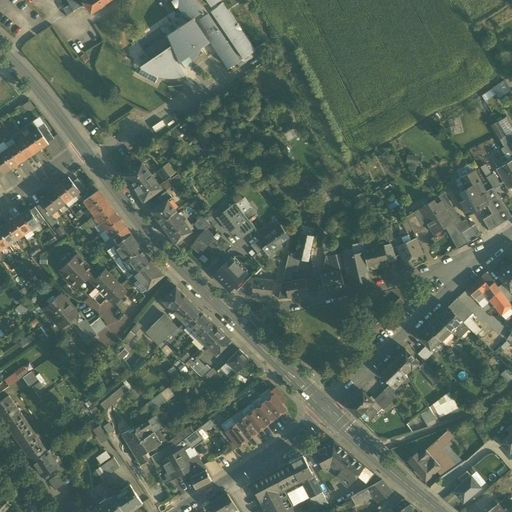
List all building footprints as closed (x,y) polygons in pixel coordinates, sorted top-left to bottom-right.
[(73,11),(85,4),(85,3),(83,0),(66,0),(69,5),(73,11)] [(83,0),(85,3),(85,4),(88,9),(91,13),(93,11),(109,0),(83,0)] [(196,0),(172,0),(171,1),(176,7),(177,6),(188,22),(194,18),(204,11),(196,0)] [(211,6),(206,0),(196,0),(204,11),(211,6)] [(194,18),(196,21),(218,7),(215,3),(211,6),(204,11),(194,18)] [(223,3),(218,7),(196,21),(210,41),(228,68),(237,63),(243,58),(255,50),(223,3)] [(73,11),(69,5),(63,9),(67,15),(73,11)] [(188,22),(167,35),(172,46),(179,63),(181,62),(188,57),(190,55),(193,60),(201,48),(210,41),(196,21),(194,18),(188,22)] [(144,51),(150,60),(172,46),(167,35),(144,51)] [(179,63),(172,46),(150,60),(140,67),(142,68),(150,74),(158,76),(163,78),(174,78),(185,76),(179,63)] [(188,57),(181,62),(186,69),(187,66),(188,64),(189,63),(191,61),(188,57)] [(243,58),(237,63),(239,67),(246,62),(243,58)] [(150,74),(142,68),(138,74),(155,83),(158,76),(150,74)] [(503,81),(479,94),(483,101),(507,89),(503,81)] [(35,108),(29,101),(22,106),(25,110),(31,111),(35,108)] [(487,118),(493,115),(489,106),(483,108),(487,118)] [(37,128),(44,124),(39,117),(33,122),(37,128)] [(506,136),(511,131),(511,128),(506,118),(498,122),(506,136)] [(499,140),(506,136),(498,122),(497,121),(490,126),(499,140)] [(26,127),(30,134),(38,129),(37,128),(33,122),(26,127)] [(38,129),(48,143),(54,139),(47,129),(44,124),(37,128),(38,129)] [(183,133),(178,125),(170,131),(175,139),(183,133)] [(38,129),(30,134),(40,148),(48,143),(38,129)] [(33,153),(40,148),(30,134),(23,139),(33,153)] [(511,146),(506,136),(499,140),(504,147),(501,149),(504,155),(508,152),(511,158),(511,146)] [(12,139),(5,144),(8,149),(16,144),(12,139)] [(25,158),(33,153),(23,139),(16,144),(25,158)] [(4,142),(0,144),(0,153),(1,154),(8,149),(5,144),(4,142)] [(18,164),(25,158),(16,144),(8,149),(18,164)] [(153,146),(148,150),(152,155),(158,150),(153,146)] [(11,169),(18,164),(8,149),(1,154),(11,169)] [(131,164),(134,169),(142,163),(150,157),(145,151),(131,164)] [(0,169),(3,174),(11,169),(1,154),(0,154),(0,169)] [(418,156),(407,154),(406,164),(417,166),(418,156)] [(497,170),(508,189),(511,186),(511,161),(509,163),(497,170)] [(125,176),(134,189),(152,175),(142,163),(134,169),(125,176)] [(480,168),(485,176),(491,172),(485,164),(480,168)] [(460,178),(474,171),(470,165),(457,172),(460,178)] [(164,181),(170,177),(166,171),(163,167),(161,169),(157,172),(164,181)] [(171,168),(166,171),(170,177),(175,173),(171,168)] [(474,171),(460,178),(466,189),(462,191),(461,189),(460,189),(454,192),(466,214),(486,204),(482,195),(485,193),(485,192),(474,171)] [(486,177),(493,188),(494,189),(501,185),(493,173),(486,177)] [(278,174),(270,179),(275,186),(283,182),(278,174)] [(159,185),(152,175),(134,189),(144,201),(160,189),(161,188),(159,185)] [(171,179),(175,184),(182,179),(179,175),(171,179)] [(61,183),(72,197),(79,192),(79,191),(72,182),(68,177),(61,183)] [(159,185),(161,188),(160,189),(163,193),(167,190),(175,184),(171,179),(170,177),(164,181),(159,185)] [(455,180),(460,189),(461,189),(462,191),(466,189),(460,178),(455,180)] [(72,182),(79,191),(84,187),(77,179),(72,182)] [(65,203),(72,197),(61,183),(54,189),(65,203)] [(86,190),(91,196),(98,191),(93,184),(86,190)] [(274,193),(269,186),(265,190),(270,197),(274,193)] [(511,217),(494,189),(493,188),(485,192),(485,193),(482,195),(486,204),(492,214),(483,220),(489,231),(511,217)] [(58,208),(65,203),(54,189),(47,195),(58,208)] [(377,192),(379,197),(385,194),(383,189),(377,192)] [(168,200),(172,197),(167,190),(163,193),(158,197),(163,203),(168,199),(168,200)] [(84,201),(90,209),(104,198),(98,191),(91,196),(84,201)] [(81,194),(79,192),(72,197),(76,201),(76,202),(83,197),(81,194)] [(366,198),(364,193),(353,198),(355,203),(366,198)] [(454,221),(456,225),(461,222),(443,193),(438,197),(454,221)] [(51,214),(58,208),(47,195),(40,200),(42,202),(51,214)] [(69,207),(76,201),(72,197),(65,203),(69,207)] [(236,203),(244,214),(249,209),(251,208),(252,208),(244,197),(236,203)] [(90,209),(95,216),(109,205),(104,198),(90,209)] [(152,212),(160,223),(176,211),(168,200),(168,199),(163,203),(152,212)] [(420,224),(425,221),(445,209),(443,207),(440,202),(436,204),(433,201),(414,213),(420,224)] [(37,206),(46,218),(51,214),(42,202),(37,206)] [(95,216),(100,223),(114,213),(109,205),(95,216)] [(233,228),(241,238),(253,228),(235,205),(221,215),(224,218),(221,221),(229,232),(233,228)] [(30,211),(39,224),(44,220),(35,208),(30,211)] [(254,216),(249,209),(244,214),(249,220),(254,216)] [(433,233),(445,226),(453,222),(445,209),(425,221),(433,233)] [(29,210),(21,215),(31,229),(39,224),(30,211),(29,210)] [(192,231),(176,211),(160,223),(175,244),(192,231)] [(100,223),(106,230),(120,220),(114,213),(100,223)] [(412,229),(415,234),(422,229),(420,224),(414,213),(406,217),(407,218),(412,229)] [(57,222),(51,214),(46,218),(51,226),(57,222)] [(24,234),(31,229),(21,215),(14,220),(24,234)] [(93,229),(94,228),(100,223),(95,216),(88,221),(93,229)] [(194,224),(201,233),(205,229),(210,224),(202,216),(194,224)] [(412,229),(407,218),(401,221),(406,232),(412,229)] [(262,237),(263,238),(280,225),(275,219),(258,231),(262,237)] [(465,219),(461,222),(456,225),(463,235),(468,243),(481,235),(475,224),(470,227),(465,219)] [(16,239),(24,234),(14,220),(6,225),(16,239)] [(106,230),(111,238),(125,227),(120,220),(106,230)] [(454,221),(453,222),(445,226),(453,241),(463,235),(456,225),(454,221)] [(106,230),(100,223),(94,228),(100,235),(106,230)] [(42,229),(39,224),(31,229),(34,234),(42,229)] [(0,231),(9,244),(16,239),(6,225),(0,229),(0,231)] [(269,257),(272,258),(276,255),(274,253),(275,252),(273,250),(280,244),(289,238),(280,225),(263,238),(267,244),(262,248),(269,257)] [(300,233),(313,236),(315,228),(302,225),(300,233)] [(66,232),(61,226),(56,230),(60,236),(66,232)] [(111,238),(116,245),(131,234),(125,227),(111,238)] [(384,231),(389,242),(395,239),(390,228),(384,231)] [(27,239),(34,234),(31,229),(24,234),(27,239)] [(200,255),(208,245),(213,238),(215,237),(205,229),(201,233),(191,247),(200,255)] [(106,230),(100,235),(105,242),(111,238),(106,230)] [(0,247),(1,249),(9,244),(0,231),(0,247)] [(300,259),(303,260),(304,256),(306,255),(310,256),(310,254),(314,236),(313,236),(300,233),(299,233),(295,253),(294,258),(300,259)] [(57,240),(54,234),(48,238),(51,243),(57,240)] [(114,246),(125,261),(142,249),(131,234),(116,245),(114,246)] [(453,241),(457,249),(468,243),(463,235),(453,241)] [(324,238),(322,247),(333,244),(332,236),(324,238)] [(220,237),(217,241),(224,247),(222,250),(224,252),(225,251),(230,245),(220,237)] [(257,253),(262,248),(267,244),(263,238),(262,237),(251,245),(257,253)] [(111,238),(105,242),(110,249),(114,246),(116,245),(111,238)] [(217,241),(213,238),(208,245),(219,253),(222,250),(224,247),(217,241)] [(396,247),(407,271),(413,268),(410,260),(410,259),(423,255),(416,238),(396,247)] [(364,250),(362,243),(352,245),(352,248),(353,255),(344,256),(348,270),(347,270),(350,285),(361,283),(360,275),(363,274),(362,272),(368,270),(368,268),(364,250)] [(375,247),(364,250),(368,268),(377,265),(380,267),(388,265),(386,259),(383,246),(382,243),(377,244),(375,247)] [(273,250),(275,252),(282,247),(280,244),(273,250)] [(322,247),(325,257),(328,256),(336,254),(333,244),(322,247)] [(383,246),(386,259),(395,257),(390,244),(383,246)] [(114,246),(110,249),(107,251),(118,266),(125,261),(114,246)] [(343,250),(344,253),(344,256),(353,255),(352,248),(343,250)] [(147,256),(142,249),(125,261),(134,274),(151,260),(148,256),(147,256)] [(216,257),(220,260),(226,253),(225,251),(224,252),(222,250),(219,253),(216,257)] [(291,270),(297,271),(300,259),(294,258),(295,253),(289,252),(285,268),(291,270)] [(348,270),(344,256),(344,253),(336,255),(340,270),(340,271),(347,270),(348,270)] [(59,271),(76,289),(88,278),(94,272),(77,254),(59,271)] [(340,270),(336,255),(329,258),(332,271),(340,270)] [(329,258),(328,256),(325,257),(323,267),(319,269),(320,274),(332,271),(329,258)] [(214,275),(229,291),(246,274),(231,258),(214,275)] [(135,275),(139,279),(147,288),(147,289),(164,274),(151,260),(135,275)] [(125,261),(118,266),(117,267),(127,280),(134,274),(125,261)] [(510,292),(511,291),(511,290),(511,264),(498,275),(504,283),(510,292)] [(285,268),(282,283),(285,282),(292,281),(290,274),(291,270),(285,268)] [(320,274),(325,291),(344,287),(340,271),(340,270),(332,271),(320,274)] [(100,291),(106,297),(118,285),(104,271),(98,277),(92,282),(96,287),(100,291)] [(88,278),(92,282),(98,277),(94,272),(88,278)] [(486,273),(481,277),(489,287),(494,283),(486,273)] [(497,287),(494,283),(489,287),(481,277),(466,289),(478,303),(486,296),(490,300),(494,306),(505,298),(498,287),(497,287)] [(251,297),(271,299),(273,280),(253,278),(252,288),(251,297)] [(288,298),(288,299),(308,295),(305,278),(292,281),(285,282),(288,298)] [(143,292),(147,288),(139,279),(134,283),(143,292)] [(251,284),(246,282),(237,291),(237,292),(251,297),(252,288),(250,288),(251,284)] [(282,283),(278,299),(288,298),(285,282),(282,283)] [(505,298),(509,303),(511,300),(511,292),(511,291),(510,292),(504,283),(498,287),(505,298)] [(106,297),(114,304),(126,293),(118,285),(106,297)] [(187,326),(189,325),(202,312),(176,286),(162,301),(184,323),(187,326)] [(93,298),(100,291),(96,287),(89,294),(88,294),(89,295),(93,298)] [(23,300),(16,290),(10,295),(16,304),(23,300)] [(44,310),(61,329),(72,319),(78,314),(70,304),(69,304),(62,296),(57,301),(51,306),(50,305),(44,310)] [(51,306),(57,301),(53,296),(47,301),(50,305),(51,306)] [(482,307),(490,300),(486,296),(478,303),(482,307)] [(391,306),(395,311),(404,303),(400,298),(391,306)] [(457,298),(448,307),(459,318),(461,320),(471,311),(457,298)] [(509,303),(505,298),(494,306),(502,315),(511,306),(509,303)] [(28,310),(24,303),(16,308),(21,315),(28,310)] [(41,310),(37,304),(31,309),(35,314),(41,310)] [(438,317),(451,331),(461,321),(461,320),(459,318),(448,307),(438,317)] [(469,317),(473,313),(471,311),(461,320),(462,321),(463,323),(469,317)] [(80,312),(78,314),(72,319),(77,325),(85,319),(85,318),(80,312)] [(189,325),(199,335),(212,322),(202,312),(189,325)] [(184,330),(187,326),(184,323),(182,324),(178,320),(174,324),(164,314),(150,327),(146,332),(159,344),(164,340),(169,344),(174,340),(184,330)] [(440,340),(441,341),(451,331),(438,317),(428,327),(440,340)] [(476,335),(481,330),(469,317),(463,323),(464,324),(467,326),(468,328),(476,335)] [(99,318),(94,321),(102,331),(107,327),(99,318)] [(89,341),(97,335),(90,325),(87,322),(85,319),(77,325),(89,341)] [(97,335),(102,331),(94,321),(90,325),(97,335)] [(451,331),(454,334),(464,324),(463,323),(462,321),(461,321),(451,331)] [(123,341),(128,344),(142,325),(138,322),(123,341)] [(231,341),(212,322),(199,335),(197,336),(206,344),(216,355),(231,341)] [(467,326),(464,324),(454,334),(455,335),(458,338),(468,328),(467,326)] [(194,340),(197,336),(199,335),(189,325),(187,326),(184,330),(194,340)] [(430,350),(440,340),(428,327),(418,337),(426,345),(430,350)] [(454,334),(451,331),(441,341),(445,345),(455,335),(454,334)] [(33,333),(25,338),(29,344),(37,339),(33,333)] [(197,336),(194,340),(192,342),(200,350),(206,344),(197,336)] [(29,344),(25,338),(19,342),(23,348),(29,344)] [(169,344),(168,346),(173,351),(179,345),(174,340),(169,344)] [(510,345),(506,341),(500,347),(504,351),(510,345)] [(165,346),(161,349),(167,356),(173,351),(168,346),(168,345),(165,346)] [(433,353),(430,350),(426,345),(418,354),(425,361),(433,353)] [(116,357),(121,361),(129,353),(124,349),(116,357)] [(231,370),(235,374),(249,359),(239,349),(226,362),(233,369),(231,370)] [(405,349),(393,362),(405,374),(410,368),(412,370),(419,364),(405,349)] [(189,356),(184,351),(178,356),(184,362),(189,356)] [(425,362),(430,369),(439,362),(433,355),(425,362)] [(190,366),(197,373),(205,366),(197,359),(190,366)] [(233,369),(226,362),(220,368),(227,375),(231,370),(233,369)] [(405,375),(405,374),(393,362),(380,374),(394,389),(403,381),(401,379),(405,375)] [(419,367),(426,376),(432,371),(430,369),(425,362),(419,367)] [(198,373),(202,378),(210,369),(206,365),(198,373)] [(14,373),(19,380),(28,374),(23,366),(14,373)] [(179,373),(173,366),(167,372),(172,379),(179,373)] [(121,368),(111,369),(112,379),(122,378),(121,368)] [(205,375),(209,379),(216,372),(212,368),(205,375)] [(511,374),(507,368),(500,374),(508,382),(511,378),(511,374)] [(426,376),(434,385),(439,380),(438,378),(432,371),(426,376)] [(23,378),(30,388),(32,387),(39,382),(35,377),(31,372),(23,378)] [(4,380),(9,387),(19,380),(14,373),(4,380)] [(39,374),(35,377),(39,382),(42,387),(47,384),(39,374)] [(35,392),(42,387),(39,382),(32,387),(35,392)] [(122,382),(116,386),(123,394),(128,389),(122,382)] [(98,401),(105,409),(112,403),(114,402),(119,397),(123,394),(116,386),(98,401)] [(388,386),(384,391),(390,401),(390,400),(395,397),(388,386)] [(169,387),(161,393),(166,400),(167,401),(175,395),(169,387)] [(274,395),(281,404),(286,400),(276,387),(271,391),(273,395),(274,395)] [(273,395),(271,391),(268,388),(259,395),(260,397),(264,402),(273,395)] [(392,402),(390,400),(390,401),(384,391),(374,400),(375,400),(382,408),(383,410),(391,403),(392,402)] [(161,393),(160,392),(148,402),(153,408),(154,409),(166,400),(161,393)] [(348,407),(348,408),(357,418),(363,412),(370,405),(373,402),(364,392),(363,392),(362,392),(348,406),(348,407)] [(429,407),(430,409),(436,418),(436,419),(458,407),(449,392),(429,407)] [(273,395),(264,402),(276,418),(286,410),(281,404),(274,395),(273,395)] [(0,401),(0,415),(5,423),(21,412),(9,396),(0,401)] [(264,402),(260,397),(250,404),(255,409),(264,402)] [(375,400),(373,402),(370,405),(378,413),(382,408),(375,400)] [(149,412),(153,408),(148,402),(144,406),(149,412)] [(264,402),(255,409),(267,425),(276,418),(264,402)] [(394,406),(391,403),(383,410),(386,413),(394,406)] [(98,410),(94,404),(88,408),(92,414),(98,410)] [(255,409),(250,404),(241,411),(245,416),(255,409)] [(371,419),(378,413),(370,405),(363,412),(371,419)] [(255,409),(245,416),(257,432),(267,425),(255,409)] [(426,424),(436,418),(430,409),(420,414),(426,424)] [(245,416),(241,411),(240,410),(231,417),(235,424),(245,416)] [(5,423),(20,445),(36,434),(21,412),(5,423)] [(148,421),(133,430),(140,440),(154,432),(158,429),(164,426),(156,415),(148,421)] [(245,416),(235,424),(248,440),(257,432),(245,416)] [(235,424),(231,417),(221,425),(226,431),(235,424)] [(202,426),(206,430),(214,424),(210,419),(202,426)] [(109,423),(102,428),(106,435),(114,430),(109,423)] [(238,447),(248,440),(235,424),(226,431),(231,437),(238,447)] [(102,428),(100,426),(93,430),(102,443),(109,438),(106,435),(102,428)] [(173,443),(175,446),(181,442),(184,440),(194,432),(190,426),(171,441),(173,443)] [(206,430),(202,426),(194,432),(184,440),(181,442),(175,446),(178,450),(183,447),(184,448),(186,447),(188,449),(190,447),(192,449),(193,448),(203,440),(199,435),(206,430)] [(439,438),(445,444),(449,440),(455,434),(451,427),(447,429),(447,430),(439,438)] [(158,429),(154,432),(161,444),(165,440),(158,429)] [(130,447),(140,440),(133,430),(129,432),(128,431),(122,434),(130,447)] [(161,444),(154,432),(140,440),(147,452),(161,444)] [(511,433),(510,435),(501,442),(510,453),(511,451),(511,433)] [(32,461),(47,451),(36,434),(20,445),(32,461)] [(226,441),(234,450),(238,447),(231,437),(226,441)] [(412,464),(425,480),(433,472),(434,473),(436,471),(441,477),(456,466),(455,465),(451,459),(451,460),(449,458),(448,457),(449,457),(445,452),(444,452),(441,448),(445,444),(439,438),(426,450),(425,450),(419,456),(416,453),(408,460),(412,464)] [(149,460),(147,457),(145,453),(147,452),(140,440),(130,447),(140,465),(141,465),(149,460)] [(456,466),(463,462),(450,447),(452,444),(449,440),(445,444),(441,448),(444,452),(445,452),(449,457),(448,457),(449,458),(451,460),(451,459),(455,465),(456,466)] [(344,478),(351,483),(357,476),(365,466),(346,451),(336,442),(334,445),(330,442),(313,451),(324,471),(331,467),(338,473),(337,474),(337,476),(341,479),(342,479),(344,478)] [(173,443),(165,448),(161,452),(163,456),(166,454),(168,452),(175,446),(173,443)] [(178,450),(175,446),(168,452),(166,454),(168,456),(178,450)] [(187,472),(195,468),(189,458),(190,458),(184,448),(183,447),(178,450),(168,456),(162,460),(169,472),(165,475),(167,479),(165,480),(166,483),(187,472)] [(190,458),(197,455),(193,448),(192,449),(190,447),(188,449),(186,447),(184,448),(190,458)] [(48,450),(47,451),(32,461),(42,476),(41,476),(42,476),(52,469),(60,464),(54,455),(52,457),(48,450)] [(110,457),(106,451),(96,458),(100,464),(110,457)] [(150,457),(154,463),(163,456),(161,452),(160,451),(150,457)] [(198,474),(205,470),(203,466),(203,465),(197,455),(190,458),(189,458),(195,468),(198,474)] [(301,480),(312,474),(304,458),(303,456),(290,463),(299,481),(301,480)] [(96,470),(102,479),(120,467),(114,458),(96,470)] [(290,463),(283,467),(261,478),(271,496),(281,491),(285,489),(292,485),(301,480),(299,481),(290,463)] [(53,471),(56,475),(66,469),(62,464),(53,471)] [(357,476),(366,483),(374,474),(365,466),(357,476)] [(205,470),(198,474),(195,468),(187,472),(190,478),(195,487),(196,489),(211,481),(210,479),(206,470),(205,470)] [(458,479),(462,484),(471,476),(467,471),(458,479)] [(476,471),(471,476),(480,487),(486,483),(476,471)] [(77,477),(73,472),(67,476),(71,481),(77,477)] [(304,484),(310,497),(321,491),(312,474),(301,480),(304,484)] [(49,481),(55,490),(64,484),(58,475),(49,481)] [(462,484),(453,490),(463,502),(480,487),(471,476),(462,484)] [(291,511),(285,499),(281,491),(271,496),(261,478),(250,483),(264,511),(291,511)] [(382,480),(366,489),(374,498),(379,504),(380,505),(394,494),(395,494),(382,480)] [(304,484),(287,493),(289,497),(294,505),(310,497),(304,484)] [(130,485),(113,496),(123,511),(129,511),(142,504),(130,485)] [(285,499),(289,497),(287,493),(285,489),(281,491),(285,499)] [(369,502),(374,498),(366,489),(351,497),(356,505),(364,500),(367,498),(369,502)] [(328,503),(321,491),(310,497),(317,509),(328,503)] [(214,511),(229,511),(237,508),(227,493),(210,504),(209,504),(214,511)] [(401,502),(394,494),(380,505),(380,506),(381,507),(379,508),(383,511),(389,508),(401,502)] [(97,507),(100,511),(99,511),(123,511),(113,496),(97,507)] [(289,497),(285,499),(291,511),(318,511),(310,497),(294,505),(289,497)] [(344,501),(349,509),(356,505),(351,497),(344,501)] [(69,511),(71,511),(79,507),(73,498),(64,504),(69,511)] [(391,511),(400,511),(408,502),(405,499),(401,502),(389,508),(391,511)] [(412,511),(416,508),(408,502),(400,511),(412,511)]
